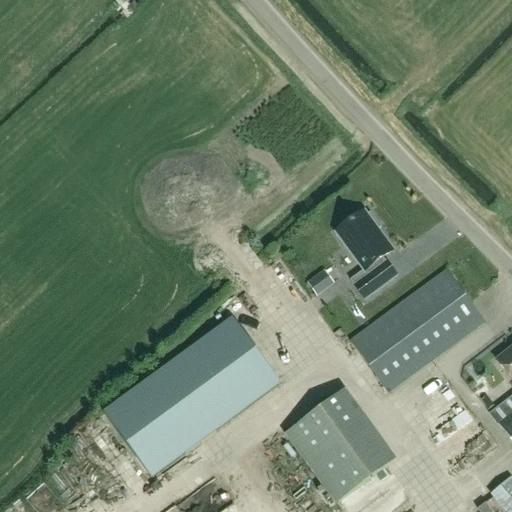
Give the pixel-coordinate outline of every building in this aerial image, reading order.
[(364,213),(335,234),(362,272),(349,282),(363,301),(395,277),(382,259),(392,252),(377,231),(379,229),(369,215),(366,217),(364,213)] [(347,269),(345,256),(331,259),(333,272),(347,269)] [(483,322),(446,271),(349,343),(387,393),(483,322)] [(325,289),(317,278),(307,285),(315,297),(325,289)] [(103,415),(150,480),(279,385),(232,320),(103,415)] [(511,348),(495,362),(511,383),(511,414),(498,426),(511,444),(511,348)] [(285,435),(336,505),(386,469),(334,399),(285,435)] [(452,399),(426,413),(433,426),(458,411),(452,399)] [(471,411),(449,425),(456,435),(448,441),(464,466),(494,447),(471,411)] [(511,511),(511,480),(511,479),(490,496),(502,511),(511,511)] [(41,510),(55,498),(43,484),(29,497),(41,510)]
